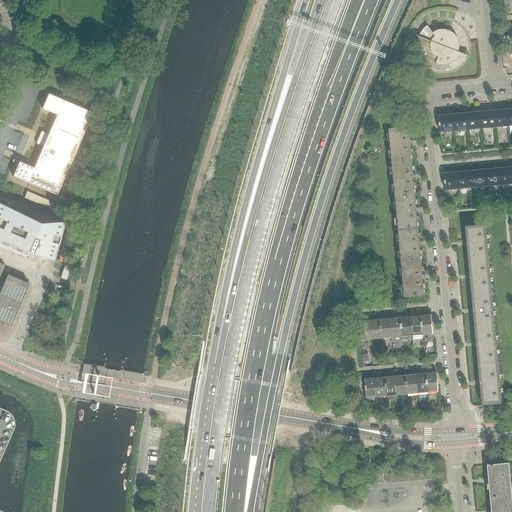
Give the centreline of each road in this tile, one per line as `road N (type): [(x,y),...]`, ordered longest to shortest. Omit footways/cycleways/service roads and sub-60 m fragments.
road 1 (tertiary): [(456,439),(78,383),(9,360)]
road 2 (trunk): [(243,424),(272,384),(311,235),(397,0)]
road 3 (trunk): [(243,424),(301,175),(361,0)]
road 4 (residential): [(456,439),(423,96),(494,89)]
road 5 (trunk): [(334,0),(273,180),(226,375)]
road 6 (trunk): [(305,0),(241,238),(223,337),(226,375)]
road 7 (residential): [(0,256),(43,276),(9,360)]
road 8 (trunk): [(226,375),(208,511)]
